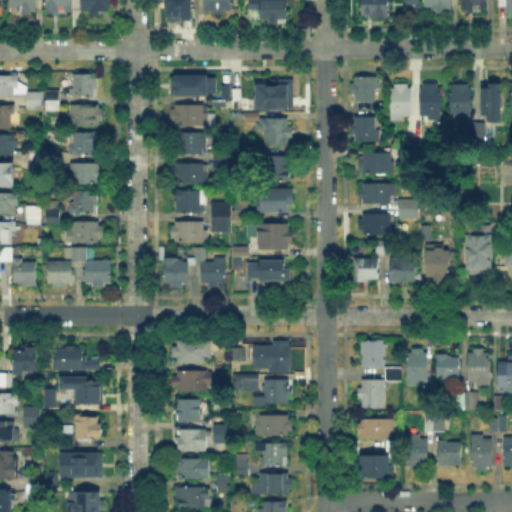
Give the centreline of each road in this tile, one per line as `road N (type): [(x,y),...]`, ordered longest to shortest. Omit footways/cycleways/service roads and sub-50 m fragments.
road 1 (residential): [(0,49),(511,47)]
road 2 (residential): [(326,511),(325,0)]
road 3 (residential): [(136,511),(135,0)]
road 4 (residential): [(0,315),(511,315)]
road 5 (residential): [(326,501),(511,501)]
